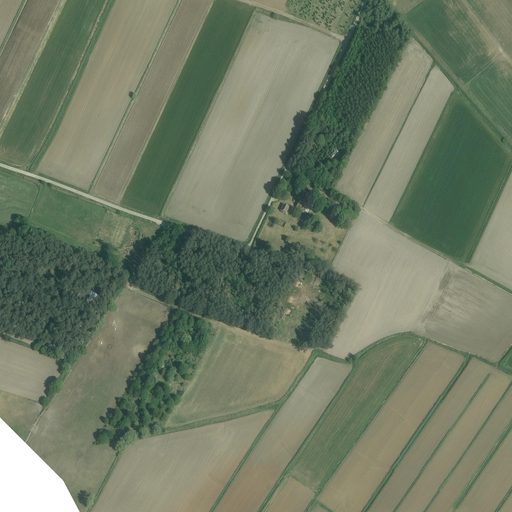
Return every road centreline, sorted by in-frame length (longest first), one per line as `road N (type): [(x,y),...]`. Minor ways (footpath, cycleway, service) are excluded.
road 1 (residential): [(247,249),(365,0)]
road 2 (unclassified): [(0,165),(247,249)]
